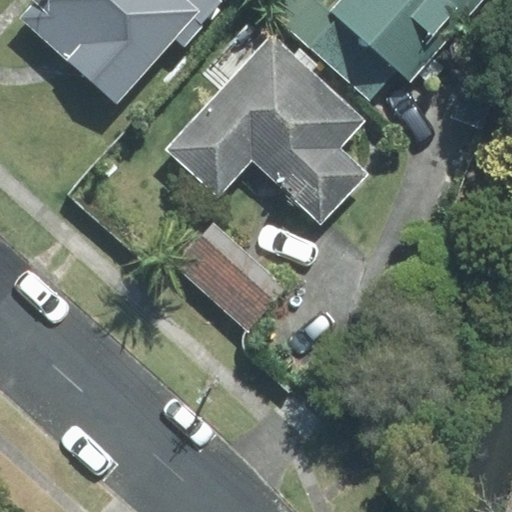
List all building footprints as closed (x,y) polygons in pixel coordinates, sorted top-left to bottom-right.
[(30,0),(19,13),(129,110),(226,0),(30,0)] [(331,0),(307,24),(380,96),(474,0),(331,0)] [(278,29),(173,146),(232,198),(258,169),(328,232),(384,170),(359,147),(382,121),(278,29)] [(486,134),(502,76),(468,66),(451,124),(486,134)] [(222,221),(181,266),(255,332),(296,287),(222,221)]
